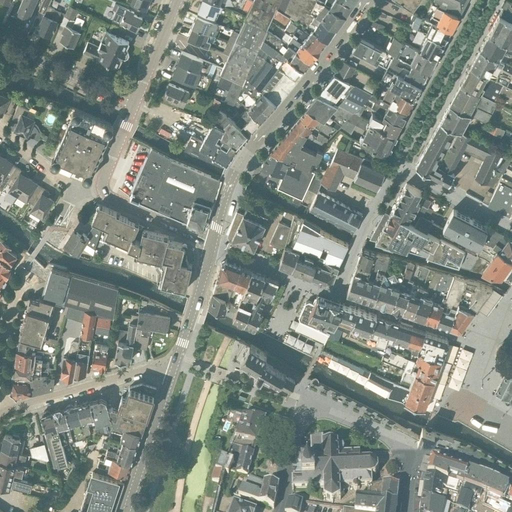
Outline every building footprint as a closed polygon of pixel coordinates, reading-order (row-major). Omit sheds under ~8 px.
[(22,0),(17,13),(28,18),(36,0),(22,0)] [(54,29),(55,28),(54,27),(61,12),(49,6),(51,0),(43,0),(38,12),(44,15),(37,29),(43,32),(43,34),(49,37),(49,35),(51,35),(54,29)] [(149,0),(127,0),(127,1),(146,9),(147,8),(148,8),(150,3),(149,2),(149,0)] [(198,16),(215,23),(222,6),(221,5),(208,0),(203,0),(202,4),(200,3),(198,9),(199,9),(199,11),(200,11),(198,16)] [(249,11),(253,1),(250,0),(247,0),(243,9),(249,11)] [(253,0),(253,1),(249,11),(245,20),(267,30),(277,9),(280,0),(253,0)] [(278,9),(289,16),(290,16),(312,29),(312,30),(327,40),(328,38),(335,28),(287,0),(280,0),(277,9),(278,9)] [(287,0),(335,28),(336,27),(345,15),(324,4),(317,0),(316,0),(287,0)] [(326,0),(324,4),(345,15),(352,4),(343,0),(326,0)] [(467,0),(432,0),(432,3),(459,15),(461,11),(467,0)] [(511,2),(507,0),(506,0),(499,13),(511,20),(511,2)] [(116,12),(112,20),(120,24),(120,22),(137,30),(138,28),(139,28),(141,24),(140,23),(142,18),(134,15),(135,12),(115,3),(112,10),(116,12)] [(425,19),(431,21),(431,20),(452,28),(459,15),(432,3),(425,18),(425,19)] [(69,6),(65,16),(73,20),(78,10),(69,6)] [(285,23),(289,16),(278,9),(274,16),(285,23)] [(509,42),(511,43),(511,20),(499,13),(489,31),(509,42)] [(411,26),(424,31),(445,42),(452,28),(431,20),(431,21),(425,19),(414,14),(412,18),(414,19),(411,26)] [(192,27),(213,35),(217,24),(215,23),(198,16),(197,15),(192,27)] [(220,74),(222,75),(233,80),(243,85),(246,78),(263,40),(267,30),(245,20),(239,33),(234,44),(229,55),(220,74)] [(317,53),(327,40),(312,30),(310,33),(291,21),(285,30),(287,32),(286,33),(317,53)] [(71,45),(73,46),(82,25),(74,22),(71,28),(66,25),(62,32),(65,33),(61,40),(67,43),(67,44),(71,46),(71,45)] [(208,47),(213,35),(192,27),(188,38),(208,47)] [(263,40),(304,69),(310,62),(281,40),(282,40),(268,30),(268,31),(267,30),(263,40)] [(419,40),(423,42),(419,48),(437,57),(445,42),(424,31),(419,40)] [(489,31),(480,49),(500,59),(500,60),(506,63),(509,57),(510,58),(511,57),(511,43),(509,42),(489,31)] [(94,57),(93,59),(100,62),(102,59),(118,66),(121,58),(122,58),(125,59),(128,57),(129,55),(128,52),(126,50),(125,50),(129,42),(106,32),(99,47),(88,42),(83,52),(94,57)] [(281,40),(310,62),(317,53),(286,33),(282,40),(281,40)] [(388,51),(397,55),(430,71),(437,57),(419,48),(394,37),(388,51)] [(353,49),(387,68),(390,62),(394,55),(360,38),(360,39),(353,49)] [(246,78),(277,103),(284,94),(289,87),(290,87),(304,69),(263,40),(246,78)] [(229,55),(234,44),(228,41),(223,53),(229,55)] [(470,67),(507,87),(507,86),(510,81),(499,75),(500,72),(511,78),(511,77),(511,66),(506,63),(500,60),(500,59),(480,49),(470,67)] [(178,63),(212,77),(216,65),(183,51),(178,63)] [(356,68),(352,66),(344,61),(334,74),(334,75),(348,82),(356,68)] [(390,62),(387,68),(399,74),(402,68),(390,62)] [(178,63),(173,75),(207,90),(213,77),(212,77),(178,63)] [(399,74),(422,85),(424,81),(427,80),(429,76),(428,74),(413,65),(410,71),(403,68),(402,68),(399,74)] [(460,85),(494,103),(495,101),(499,93),(511,97),(511,96),(511,88),(507,86),(507,87),(470,67),(460,85)] [(389,86),(415,98),(422,86),(421,86),(422,85),(399,74),(387,68),(380,81),(389,86)] [(229,91),(233,80),(222,75),(217,86),(229,91)] [(354,113),(368,98),(372,94),(361,89),(348,82),(334,75),(317,95),(354,113)] [(270,111),(277,103),(246,78),(243,85),(242,88),(249,94),(270,111)] [(233,80),(229,91),(224,102),(234,106),(235,104),(242,88),(243,85),(233,80)] [(166,89),(163,97),(178,103),(184,105),(189,92),(184,90),(184,89),(169,83),(168,85),(167,84),(165,89),(166,89)] [(460,85),(450,105),(470,115),(471,114),(487,122),(497,102),(495,101),(494,103),(460,85)] [(382,99),(407,113),(411,106),(413,105),(415,101),(415,99),(415,98),(389,86),(382,99)] [(14,104),(14,103),(15,101),(0,94),(0,113),(2,114),(3,112),(9,114),(14,104)] [(262,120),(270,111),(249,94),(244,99),(251,105),(248,108),(262,120)] [(368,98),(374,102),(371,107),(384,114),(402,123),(407,113),(382,99),(372,94),(368,98)] [(354,113),(317,95),(306,109),(333,126),(338,129),(339,128),(340,129),(342,127),(344,124),(347,121),(354,113)] [(221,102),(216,100),(213,107),(218,109),(221,102)] [(250,133),(262,120),(237,100),(235,105),(242,111),(239,116),(236,113),(232,118),(250,133)] [(29,110),(18,105),(12,119),(18,121),(14,130),(19,132),(18,133),(24,138),(26,135),(27,135),(34,119),(26,115),(28,110),(28,111),(29,110)] [(440,122),(461,132),(461,131),(470,115),(450,105),(447,109),(444,114),(440,122)] [(239,145),(250,133),(232,118),(227,114),(220,109),(216,116),(219,119),(219,120),(224,125),(223,128),(223,129),(221,135),(239,145)] [(306,109),(299,117),(314,126),(316,122),(318,123),(317,125),(328,132),(333,126),(306,109)] [(90,179),(113,127),(75,110),(51,162),(90,179)] [(356,126),(358,127),(363,118),(354,113),(347,121),(356,126)] [(402,123),(384,114),(381,120),(373,115),(369,121),(371,122),(395,135),(402,123)] [(292,124),(326,144),(328,139),(319,133),(317,137),(315,136),(319,129),(314,126),(299,117),(292,124)] [(363,118),(358,127),(362,129),(367,120),(363,118)] [(371,122),(369,121),(367,120),(362,129),(366,131),(371,122)] [(356,126),(347,121),(344,124),(354,129),(356,126)] [(385,154),(395,135),(371,122),(366,131),(361,141),(385,154)] [(474,178),(493,187),(500,173),(503,174),(511,156),(511,155),(461,131),(461,132),(440,122),(416,167),(417,167),(430,174),(449,184),(453,174),(450,173),(464,147),(485,159),(474,178)] [(225,163),(227,164),(234,153),(239,145),(221,135),(223,129),(223,128),(213,123),(202,142),(192,136),(184,150),(223,168),(225,163)] [(284,133),(324,150),(327,145),(326,144),(292,124),(284,133)] [(354,129),(344,124),(342,127),(353,132),(354,129)] [(505,130),(490,124),(487,131),(502,138),(505,130)] [(353,132),(342,127),(340,129),(351,135),(353,132)] [(325,150),(324,150),(284,133),(276,143),(319,161),(325,150)] [(315,170),(319,161),(276,143),(269,150),(269,151),(315,170)] [(342,172),(378,187),(385,172),(376,168),(377,163),(363,157),(362,159),(338,148),(323,179),(313,175),(308,187),(318,192),(322,183),(334,188),(342,172)] [(152,149),(130,197),(130,198),(162,212),(182,220),(189,206),(192,207),(202,173),(171,159),(152,149)] [(267,156),(266,156),(262,167),(271,171),(271,170),(282,175),(277,187),(297,196),(303,198),(308,187),(313,175),(315,170),(269,151),(267,156)] [(4,158),(0,164),(0,182),(1,183),(2,180),(7,184),(17,167),(12,164),(13,163),(4,158)] [(17,167),(7,184),(12,187),(10,190),(9,193),(15,197),(17,198),(29,178),(25,176),(26,175),(24,173),(24,172),(17,167)] [(219,180),(215,178),(202,173),(192,207),(189,206),(182,220),(188,223),(192,225),(194,226),(195,225),(199,227),(199,228),(200,228),(202,229),(204,228),(204,226),(205,226),(206,223),(205,223),(210,209),(211,205),(216,191),(217,188),(216,188),(218,181),(219,181),(219,180)] [(27,201),(32,204),(42,187),(37,184),(37,183),(29,178),(17,198),(18,199),(25,203),(27,201)] [(511,183),(511,182),(502,178),(488,206),(511,217),(511,183)] [(407,183),(401,193),(428,207),(431,202),(431,201),(419,195),(421,191),(407,183)] [(49,192),(42,187),(32,204),(35,206),(31,211),(42,217),(46,210),(48,212),(54,202),(52,201),(53,200),(48,197),(49,194),(48,193),(49,192)] [(483,202),(488,204),(492,193),(488,191),(483,202)] [(325,217),(354,232),(362,214),(318,192),(310,210),(316,213),(315,216),(324,221),(325,217)] [(401,193),(391,211),(438,238),(439,236),(443,229),(421,218),(425,211),(433,215),(435,211),(433,209),(428,207),(401,193)] [(300,205),(303,198),(297,196),(294,202),(300,205)] [(138,223),(120,215),(120,214),(97,204),(95,208),(97,209),(92,222),(105,227),(102,236),(104,238),(127,248),(133,235),(138,223)] [(245,215),(244,214),(243,214),(241,213),(232,234),(234,241),(254,250),(265,225),(264,225),(267,216),(248,208),(245,215)] [(482,242),(488,227),(453,209),(443,229),(439,236),(464,250),(476,257),(479,249),(480,249),(482,242)] [(438,238),(391,211),(383,225),(379,222),(370,238),(375,240),(398,247),(459,265),(464,250),(439,236),(438,238)] [(348,246),(348,245),(326,235),(302,220),(294,215),(291,227),(285,245),(300,251),(318,258),(338,266),(339,264),(341,259),(342,258),(344,252),(345,252),(345,251),(347,246),(348,246)] [(270,243),(284,250),(285,245),(291,227),(279,222),(270,243)] [(511,260),(511,240),(488,227),(482,242),(491,246),(511,261),(511,260)] [(141,238),(133,235),(127,248),(134,252),(134,255),(159,262),(163,268),(161,277),(157,276),(158,279),(162,281),(162,283),(186,290),(192,264),(192,262),(188,261),(187,252),(187,248),(188,243),(187,242),(186,241),(168,238),(169,234),(144,228),(141,238)] [(98,241),(97,240),(100,234),(92,229),(87,236),(83,233),(82,235),(77,233),(76,233),(73,238),(70,236),(64,245),(78,254),(86,242),(96,247),(98,241)] [(0,256),(10,264),(11,263),(13,264),(16,260),(14,258),(17,255),(8,248),(10,246),(0,239),(0,256)] [(459,265),(498,276),(500,277),(511,261),(491,246),(482,242),(480,249),(479,249),(476,257),(464,250),(459,265)] [(300,251),(285,245),(284,250),(279,264),(293,270),(300,251)] [(370,269),(375,254),(363,251),(362,250),(357,263),(366,266),(365,269),(367,270),(368,268),(370,269)] [(293,270),(310,277),(318,258),(300,251),(293,270)] [(357,263),(347,293),(375,302),(386,266),(387,266),(390,258),(375,254),(370,269),(368,268),(367,270),(365,269),(366,266),(357,263)] [(10,272),(12,269),(11,267),(12,266),(10,264),(0,256),(0,273),(6,277),(8,273),(10,272)] [(332,282),(338,266),(318,258),(310,277),(328,284),(332,282)] [(236,283),(242,267),(225,260),(221,262),(217,277),(236,283)] [(387,266),(386,266),(375,302),(392,308),(403,275),(401,271),(396,274),(395,271),(390,273),(387,266)] [(230,303),(225,315),(234,320),(253,271),(242,267),(236,283),(235,286),(237,287),(233,296),(236,298),(234,304),(230,303)] [(44,297),(44,298),(57,302),(64,304),(68,306),(68,305),(96,314),(104,316),(113,319),(118,289),(47,268),(45,274),(50,276),(48,283),(48,284),(46,292),(45,291),(45,292),(44,297)] [(409,281),(412,270),(406,268),(405,273),(404,273),(403,275),(392,308),(402,312),(409,292),(410,292),(413,283),(409,281)] [(266,276),(253,271),(234,320),(244,325),(258,293),(266,276)] [(435,271),(429,287),(424,285),(423,288),(413,315),(424,319),(441,273),(435,271)] [(424,319),(437,323),(444,303),(454,277),(441,273),(424,319)] [(270,299),(279,281),(266,276),(258,293),(266,297),(270,299)] [(235,286),(236,283),(217,277),(209,307),(225,315),(230,303),(227,301),(234,286),(235,286)] [(477,283),(454,277),(444,303),(457,308),(459,303),(468,306),(469,303),(476,309),(492,288),(477,283)] [(413,315),(423,288),(421,287),(413,285),(411,292),(410,292),(409,292),(402,312),(413,315)] [(244,325),(255,330),(263,313),(259,312),(266,297),(258,293),(244,325)] [(317,296),(312,307),(305,304),(298,320),(329,334),(333,325),(332,325),(333,325),(343,303),(340,302),(339,303),(340,303),(339,304),(339,303),(339,304),(331,301),(330,300),(330,301),(326,299),(325,299),(319,297),(319,296),(318,296),(317,296)] [(45,343),(57,302),(44,298),(40,297),(39,297),(42,298),(42,302),(30,298),(27,309),(19,336),(42,342),(45,343)] [(354,307),(343,303),(333,325),(346,330),(354,307)] [(437,323),(450,328),(457,308),(444,303),(437,323)] [(459,303),(457,308),(450,328),(458,330),(462,329),(476,309),(469,303),(468,306),(459,303)] [(96,314),(68,305),(68,306),(65,316),(83,322),(80,336),(79,343),(72,378),(73,378),(76,378),(79,376),(79,374),(86,375),(96,314)] [(346,330),(354,333),(354,334),(358,336),(360,330),(359,329),(365,311),(354,307),(346,330)] [(359,329),(360,330),(364,331),(362,338),(367,340),(369,334),(368,334),(375,315),(365,311),(359,329)] [(168,331),(170,318),(139,312),(139,315),(133,345),(146,347),(150,325),(167,328),(166,331),(168,331)] [(119,338),(118,340),(115,359),(116,359),(116,360),(117,362),(122,363),(125,361),(124,361),(125,360),(126,360),(130,361),(133,345),(139,315),(131,314),(128,332),(126,331),(118,329),(116,338),(119,338)] [(388,349),(399,323),(375,315),(368,334),(369,334),(367,340),(388,349)] [(111,319),(98,317),(95,333),(108,335),(111,319)] [(411,327),(399,323),(388,349),(387,354),(389,355),(391,350),(396,352),(400,342),(405,344),(411,327)] [(411,327),(405,344),(413,347),(418,349),(421,340),(425,331),(411,327)] [(421,340),(446,350),(449,342),(447,338),(425,331),(421,340)] [(41,347),(42,342),(19,336),(18,343),(16,343),(16,347),(17,347),(17,350),(37,351),(37,347),(41,347)] [(421,340),(418,349),(442,359),(446,350),(421,340)] [(105,369),(109,343),(96,341),(91,368),(98,370),(98,368),(105,369)] [(63,356),(60,376),(62,376),(61,379),(68,380),(69,377),(72,378),(79,343),(73,342),(70,344),(68,357),(63,356)] [(291,390),(295,381),(285,375),(267,364),(263,362),(267,356),(244,344),(234,360),(246,367),(245,371),(251,375),(258,379),(269,385),(272,380),(279,385),(279,384),(291,390)] [(418,349),(413,347),(411,351),(413,352),(412,356),(428,363),(427,366),(438,371),(442,359),(418,349)] [(467,366),(471,350),(463,349),(460,364),(467,366)] [(15,362),(48,366),(49,363),(43,362),(43,360),(44,352),(37,351),(17,350),(17,351),(16,351),(16,352),(15,352),(15,353),(15,354),(15,355),(16,356),(15,362)] [(405,368),(435,380),(438,371),(427,366),(428,363),(412,356),(411,358),(396,352),(391,350),(389,355),(388,357),(384,355),(382,359),(405,368)] [(13,367),(12,375),(33,375),(33,372),(41,373),(41,371),(47,372),(47,374),(54,374),(55,368),(48,368),(48,366),(15,362),(14,362),(13,367)] [(511,366),(510,365),(495,393),(497,394),(501,396),(502,397),(502,396),(506,398),(506,399),(507,399),(508,399),(511,401),(511,366)] [(435,380),(405,368),(399,383),(400,383),(429,395),(435,380)] [(381,386),(391,390),(388,396),(388,398),(404,402),(424,408),(429,395),(400,383),(399,383),(387,378),(371,371),(368,378),(381,386)] [(438,380),(446,383),(449,375),(440,372),(438,380)] [(54,388),(55,377),(33,377),(33,375),(12,375),(12,378),(11,385),(10,392),(17,398),(19,397),(18,397),(24,395),(24,396),(25,395),(30,394),(36,392),(41,391),(43,391),(42,390),(54,388)] [(107,401),(106,401),(113,424),(141,432),(156,388),(142,384),(129,387),(126,397),(122,396),(118,409),(112,407),(109,408),(107,401)] [(90,401),(89,401),(95,418),(96,423),(99,432),(109,436),(111,430),(113,424),(106,401),(100,397),(90,400),(90,401)] [(82,403),(77,404),(86,434),(90,432),(89,425),(96,423),(95,418),(89,401),(87,400),(83,401),(82,403)] [(65,408),(74,441),(87,438),(86,434),(77,404),(73,405),(71,404),(67,405),(66,407),(65,408)] [(54,411),(63,444),(74,441),(65,408),(62,409),(60,408),(60,407),(55,409),(54,411)] [(42,415),(47,434),(45,435),(54,467),(58,466),(58,467),(68,464),(63,444),(54,411),(50,413),(50,412),(48,411),(43,412),(43,414),(43,415),(42,415)] [(246,412),(233,446),(243,449),(250,450),(254,452),(266,420),(246,412)] [(113,424),(111,430),(122,433),(120,439),(122,440),(137,445),(141,432),(113,424)] [(429,431),(425,429),(423,428),(420,434),(417,442),(424,445),(430,447),(430,444),(441,448),(442,445),(448,447),(451,439),(434,433),(435,433),(432,432),(429,431)] [(3,442),(2,449),(21,454),(24,439),(19,438),(20,436),(13,434),(13,436),(5,435),(4,437),(3,437),(2,441),(3,442)] [(122,440),(121,442),(111,439),(106,455),(131,463),(137,445),(122,440)] [(359,453),(348,453),(348,451),(347,451),(347,453),(342,453),(343,452),(344,449),(343,445),(329,441),(323,443),(323,440),(308,441),(306,442),(306,451),(304,449),(300,449),(298,452),(298,455),(295,455),(296,464),(293,464),(294,478),(292,478),(292,491),(294,491),(294,489),(307,488),(307,491),(309,491),(309,488),(323,488),(324,494),(322,494),(323,496),(324,495),(324,500),(325,500),(325,499),(332,502),(332,503),(333,503),(333,502),(339,499),(339,500),(340,500),(340,498),(344,495),(345,494),(344,494),(344,491),(349,490),(349,487),(353,487),(353,488),(353,489),(354,489),(354,490),(355,490),(355,491),(356,491),(357,491),(357,490),(358,490),(358,489),(359,489),(359,487),(370,486),(372,486),(372,477),(374,476),(375,476),(376,476),(375,475),(376,475),(377,472),(378,472),(379,471),(378,471),(378,467),(378,466),(378,465),(377,466),(375,463),(375,462),(374,461),(374,462),(371,461),(371,460),(369,460),(363,460),(363,461),(360,461),(360,456),(360,454),(360,453),(359,453)] [(45,445),(31,448),(32,458),(49,461),(47,456),(48,456),(45,445)] [(225,474),(228,475),(229,471),(247,476),(252,458),(253,453),(254,452),(250,450),(243,449),(233,446),(229,459),(220,456),(215,470),(216,470),(212,481),(219,483),(218,490),(214,489),(214,492),(217,493),(215,500),(218,501),(225,474)] [(0,460),(24,467),(26,459),(27,455),(21,454),(2,449),(0,455),(0,454),(0,460)] [(87,462),(127,475),(131,463),(106,455),(104,460),(97,458),(96,461),(89,459),(87,462)] [(468,472),(432,459),(427,475),(447,481),(444,490),(460,495),(461,492),(472,496),(470,500),(492,511),(491,511),(503,511),(505,508),(506,506),(502,505),(480,494),(462,488),(468,472)] [(0,474),(21,479),(22,475),(23,475),(24,467),(0,460),(0,474)] [(80,511),(114,511),(124,484),(124,483),(124,482),(123,482),(92,472),(80,511)] [(462,488),(480,494),(502,505),(509,489),(494,481),(485,478),(468,472),(462,488)] [(21,479),(0,474),(0,487),(13,490),(14,485),(31,489),(33,482),(21,479)] [(444,490),(447,481),(427,475),(425,483),(423,498),(467,511),(491,511),(492,511),(470,500),(472,496),(461,492),(460,495),(444,490)] [(242,487),(241,490),(276,498),(279,486),(265,483),(250,476),(246,485),(246,486),(245,488),(242,487)] [(372,488),(367,490),(367,498),(356,497),(355,509),(343,507),(342,511),(380,511),(382,503),(397,504),(398,488),(383,486),(378,487),(372,488)] [(229,494),(239,497),(274,509),(276,498),(241,490),(240,493),(230,490),(229,494)] [(467,511),(423,498),(420,511),(467,511)] [(289,500),(285,511),(299,511),(302,502),(297,501),(295,501),(289,500)] [(395,511),(397,504),(382,503),(380,511),(395,511)]
